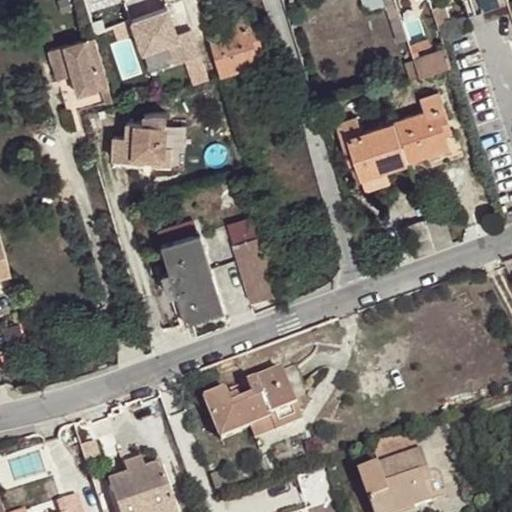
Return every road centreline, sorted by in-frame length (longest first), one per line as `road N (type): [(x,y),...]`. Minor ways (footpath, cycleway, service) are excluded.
road 1 (residential): [(0,418),(63,404),(360,298)]
road 2 (residential): [(268,0),(360,298)]
road 3 (residential): [(360,298),(511,237)]
